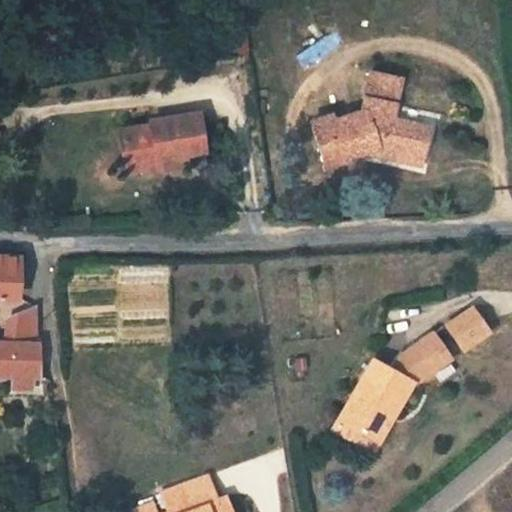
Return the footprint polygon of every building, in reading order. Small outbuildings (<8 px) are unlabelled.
[(395,79),(365,73),(357,111),(327,121),(325,112),(307,118),(319,164),(339,159),(339,152),(373,144),(418,152),(424,125),(379,116),(381,108),(389,108),(395,79)] [(148,128),(120,131),(123,160),(143,158),(146,158),(152,161),(157,167),(159,171),(177,169),(177,165),(179,159),(183,155),(202,152),(197,115),(148,121),(148,128)] [(143,158),(123,160),(124,172),(157,167),(152,161),(146,158),(143,158)] [(0,303),(15,304),(15,262),(0,261),(0,303)] [(471,307),(446,326),(462,348),(487,331),(471,307)] [(15,348),(36,349),(36,316),(35,311),(16,323),(15,348)] [(431,329),(451,358),(458,353),(438,324),(431,329)] [(399,356),(391,371),(410,382),(412,384),(449,357),(432,333),(399,356)] [(0,347),(0,383),(38,385),(36,349),(15,348),(0,347)] [(305,357),(293,358),(295,380),(306,379),(305,357)] [(372,361),(339,419),(369,437),(372,438),(387,411),(392,414),(410,382),(391,371),(372,361)] [(364,447),(369,437),(339,419),(333,430),(364,447)] [(224,511),(223,507),(210,511),(209,511),(201,489),(155,507),(156,511),(224,511)]
